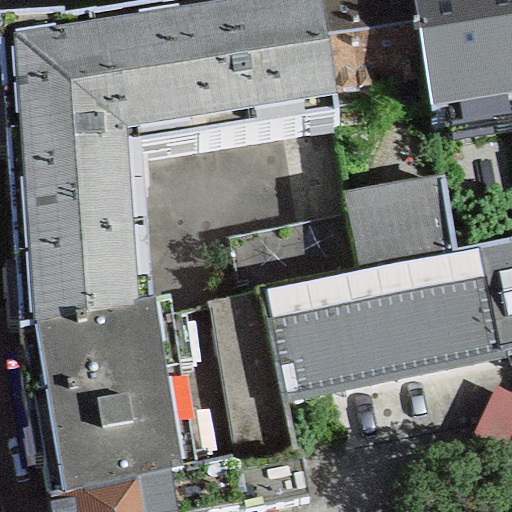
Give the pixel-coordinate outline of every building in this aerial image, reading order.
[(334,132),(337,132),(333,105),(316,0),(275,0),(110,26),(121,98),(132,96),(139,145),(147,144),(148,149),(193,141),(195,154),(307,137),(305,123),(332,119),(334,132)] [(413,0),(316,0),(333,105),(427,90),(413,0)] [(433,129),(511,116),(511,0),(413,0),(427,90),(433,129)] [(132,96),(121,98),(110,26),(64,33),(63,28),(0,32),(0,67),(3,105),(17,104),(22,159),(8,160),(16,278),(30,276),(33,333),(20,334),(20,345),(153,323),(145,207),(133,208),(131,179),(143,179),(141,150),(148,149),(147,144),(139,145),(132,96)] [(454,259),(443,186),(348,206),(350,214),(363,278),(454,259)] [(263,298),(363,278),(350,214),(227,239),(236,288),(247,285),(250,301),(263,298)] [(511,246),(454,259),(363,278),(263,298),(284,402),(506,356),(511,354),(511,246)] [(263,298),(250,301),(211,309),(238,473),(296,460),(284,402),(263,298)] [(31,440),(39,439),(47,489),(50,511),(56,511),(196,482),(171,319),(153,323),(20,345),(20,347),(23,346),(29,382),(21,384),(26,412),(31,440)] [(299,461),(296,460),(238,473),(196,482),(56,511),(253,511),(309,502),(299,461)] [(434,511),(481,511),(479,501),(434,511)]
